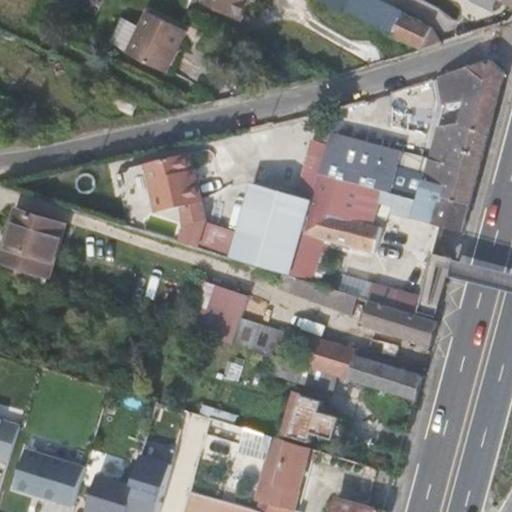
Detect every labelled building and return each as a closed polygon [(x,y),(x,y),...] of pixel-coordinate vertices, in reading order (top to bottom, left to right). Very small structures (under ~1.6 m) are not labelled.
[(209,0),(208,2),(232,13),(237,0),(209,0)] [(242,17),(249,0),(237,0),(232,13),(242,17)] [(330,0),(347,9),(351,0),(330,0)] [(351,0),(347,9),(366,18),(364,22),(422,49),(442,42),(433,27),(403,13),(404,13),(377,0),(351,0)] [(492,11),(497,0),(470,0),(470,1),(492,11)] [(167,73),(188,31),(150,12),(142,27),(129,52),(129,54),(167,73)] [(111,43),(129,52),(142,27),(124,18),(111,43)] [(334,134),(330,147),(315,142),(311,154),(309,154),(299,191),(306,193),(305,198),(298,196),(255,183),(240,233),(206,223),(199,248),(233,258),(285,273),(293,275),(311,281),(324,238),(376,252),(382,228),(374,226),(384,191),(408,198),(403,215),(462,230),(470,202),(489,123),(498,91),(509,51),(502,52),(490,55),(439,70),(442,97),(466,94),(460,116),(436,120),(430,159),(334,134)] [(134,116),(142,100),(116,87),(108,104),(134,116)] [(195,180),(189,154),(148,163),(159,212),(185,207),(204,202),(199,180),(195,180)] [(207,220),(204,202),(185,207),(188,226),(183,242),(199,248),(206,223),(207,220)] [(67,225),(18,210),(2,261),(17,266),(48,276),(51,277),(67,225)] [(45,287),(48,276),(17,266),(14,277),(45,287)] [(293,275),(285,273),(280,288),(322,303),(326,286),(311,281),(293,275)] [(189,331),(234,345),(241,321),(249,298),(205,282),(189,331)] [(360,297),(326,286),(322,303),(354,315),(360,297)] [(400,307),(415,311),(421,290),(406,286),(400,307)] [(438,322),(370,300),(364,325),(432,346),(438,322)] [(234,345),(277,359),(285,334),(241,321),(234,345)] [(337,377),(349,380),(356,357),(358,357),(359,352),(315,339),(306,367),(337,377)] [(349,380),(417,401),(424,378),(358,357),(356,357),(349,380)] [(332,393),(337,377),(306,367),(280,359),(275,376),(332,393)] [(283,434),(312,443),(315,433),(336,439),(343,418),(322,411),(325,401),(296,392),(283,434)] [(186,432),(205,437),(211,418),(192,412),(186,432)] [(0,458),(10,462),(21,425),(0,418),(0,458)] [(242,444),(247,428),(212,418),(207,434),(242,444)] [(293,511),(312,448),(247,428),(242,444),(240,452),(269,460),(259,493),(265,495),(261,511),(263,511),(293,511)] [(35,435),(32,444),(87,462),(90,453),(35,435)] [(16,488),(75,506),(87,467),(27,449),(16,488)] [(133,485),(99,475),(87,511),(160,511),(173,463),(142,454),(133,485)] [(379,511),(339,501),(335,511),(379,511)]
